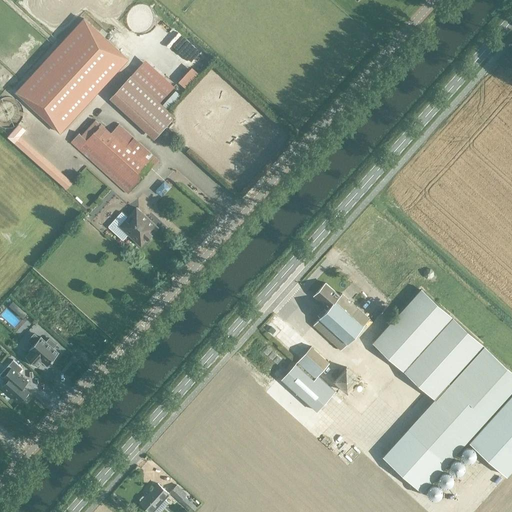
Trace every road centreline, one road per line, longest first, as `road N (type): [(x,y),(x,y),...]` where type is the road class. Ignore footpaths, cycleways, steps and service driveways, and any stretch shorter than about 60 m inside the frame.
road 1 (tertiary): [(0,488),(437,0)]
road 2 (secondary): [(75,511),(511,25)]
